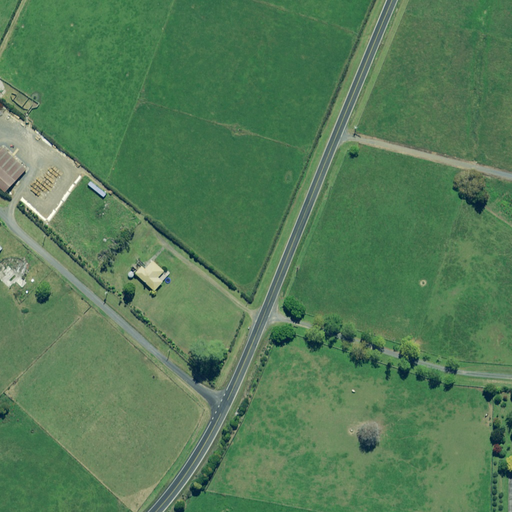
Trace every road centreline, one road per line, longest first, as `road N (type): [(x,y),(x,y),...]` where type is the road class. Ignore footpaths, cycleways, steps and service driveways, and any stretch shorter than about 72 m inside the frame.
road 1 (unclassified): [(224,406),(392,0)]
road 2 (unclassified): [(0,214),(224,406)]
road 3 (unclassified): [(155,511),(224,406)]
